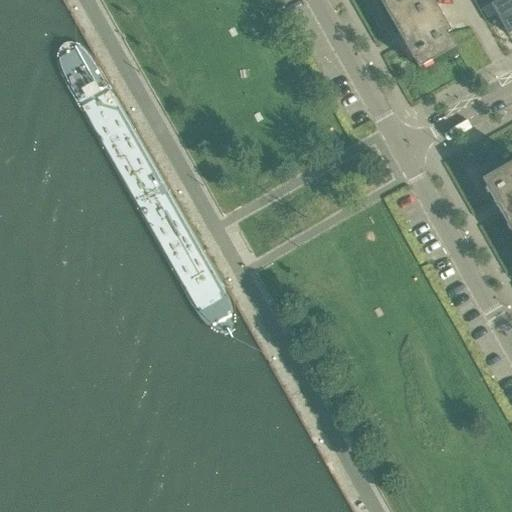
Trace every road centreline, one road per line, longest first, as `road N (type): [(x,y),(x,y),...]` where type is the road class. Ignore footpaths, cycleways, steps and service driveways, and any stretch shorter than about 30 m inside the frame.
road 1 (residential): [(511,351),(399,150)]
road 2 (residential): [(399,150),(314,0)]
road 3 (residential): [(511,87),(399,150)]
